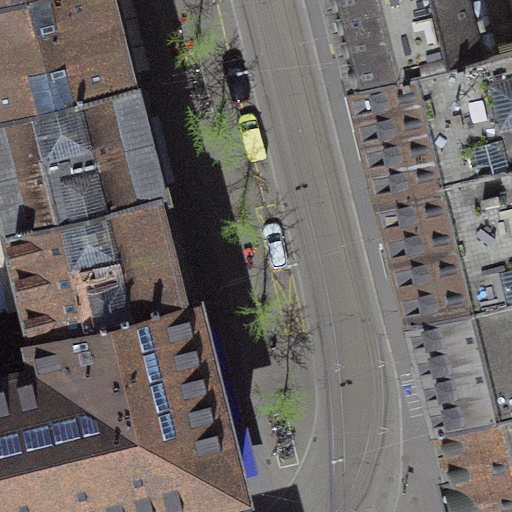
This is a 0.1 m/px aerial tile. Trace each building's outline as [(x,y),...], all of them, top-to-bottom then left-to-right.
[(0,0),(0,112),(140,78),(139,75),(136,76),(124,25),(117,0),(0,0)] [(353,81),(490,47),(477,0),(334,0),(336,4),(346,49),(353,81)] [(511,0),(477,0),(490,47),(511,41),(511,0)] [(511,154),(511,41),(490,47),(353,81),(354,84),(355,84),(368,136),(381,187),(511,154)] [(140,78),(0,112),(0,199),(0,200),(7,226),(167,186),(166,181),(165,181),(152,130),(140,78)] [(511,154),(381,187),(397,250),(412,313),(511,288),(511,154)] [(168,190),(167,186),(7,226),(4,227),(6,233),(0,234),(0,311),(24,305),(32,335),(190,296),(172,224),(171,220),(168,209),(166,198),(165,194),(164,191),(168,190)] [(511,288),(412,313),(426,369),(438,416),(436,416),(437,421),(511,402),(511,288)] [(11,373),(44,511),(130,511),(239,485),(202,335),(192,295),(190,296),(32,335),(39,364),(37,365),(37,366),(11,373)] [(0,511),(44,511),(11,373),(0,375),(0,511)] [(511,511),(511,402),(437,421),(438,425),(439,425),(445,451),(452,476),(450,477),(456,501),(458,511),(511,511)]
